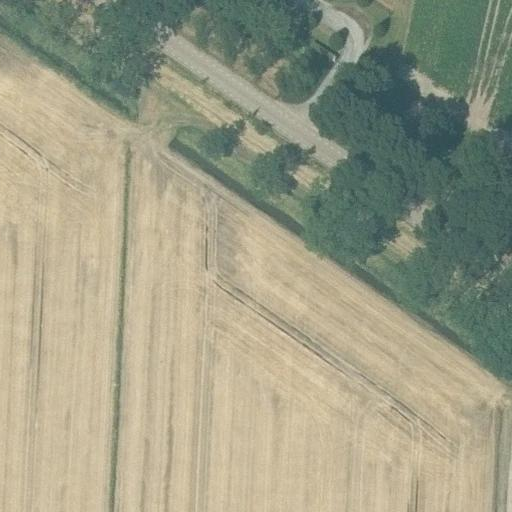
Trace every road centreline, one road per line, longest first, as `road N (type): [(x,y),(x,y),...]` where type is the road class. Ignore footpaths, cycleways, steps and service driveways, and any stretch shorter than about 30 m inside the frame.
road 1 (track): [(41,0),(130,73),(511,339)]
road 2 (secondary): [(511,282),(106,0)]
road 3 (track): [(140,144),(511,403)]
road 4 (track): [(429,92),(404,131),(406,157),(511,234)]
road 5 (track): [(0,43),(140,144)]
